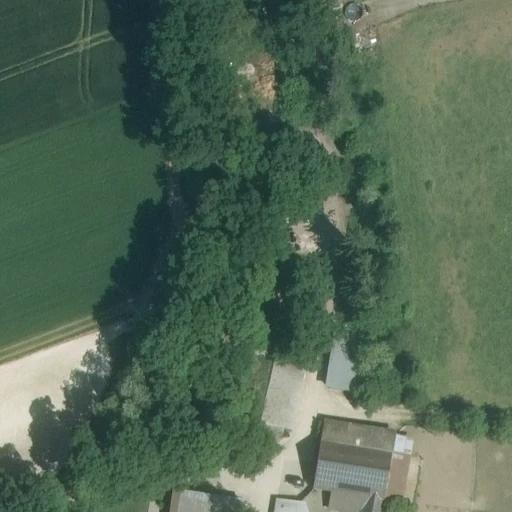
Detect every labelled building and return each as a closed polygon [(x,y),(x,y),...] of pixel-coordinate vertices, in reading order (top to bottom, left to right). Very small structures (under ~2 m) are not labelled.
[(339,0),(327,0),(329,10),(341,8),(339,0)] [(262,426),(293,431),(303,370),(272,365),(262,426)] [(321,444),(391,456),(394,437),(324,426),(321,444)] [(259,440),(260,440),(262,439),(263,438),(264,437),(265,434),(264,432),(263,430),(261,429),(259,429),(257,430),(255,431),(254,433),(254,435),(254,437),(256,438),(257,439),(258,439),(259,440)] [(252,443),(251,445),(252,447),(253,448),(255,449),(257,450),(259,449),(261,448),(262,447),(262,445),(261,442),(260,440),(259,440),(258,440),(258,439),(257,439),(256,439),(254,440),(253,441),(252,442),(252,443)] [(391,456),(321,444),(314,491),(331,493),(384,502),(391,456)] [(395,511),(405,458),(391,456),(384,502),(382,511),(395,511)] [(172,464),(138,463),(138,478),(164,479),(164,472),(172,472),(172,464)] [(382,511),(384,502),(331,493),(328,510),(342,511),(382,511)] [(242,511),(243,505),(173,494),(170,511),(242,511)] [(301,511),(303,506),(277,502),(275,511),(301,511)]
